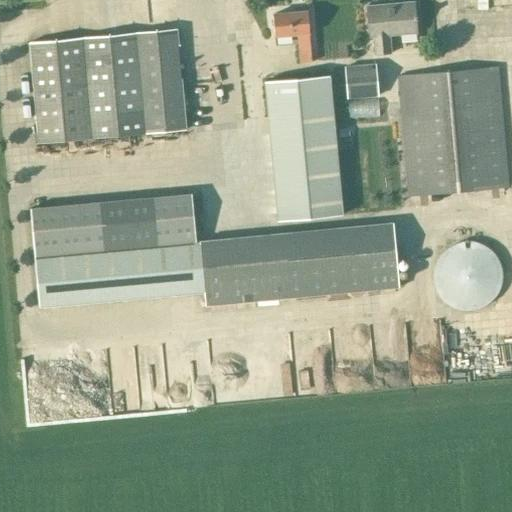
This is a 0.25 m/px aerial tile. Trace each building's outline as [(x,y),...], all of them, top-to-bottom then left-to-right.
[(375,54),(391,53),(390,35),(417,33),(414,2),(368,6),(370,37),(374,37),(375,54)] [(308,11),(273,14),(275,37),(298,35),(300,63),(313,62),(310,33),(308,11)] [(186,129),(177,29),(33,41),(42,146),(186,129)] [(347,99),(379,97),(376,64),(344,67),(347,99)] [(509,188),(499,67),(397,76),(408,197),(509,188)] [(330,76),(264,82),(268,122),(333,116),(330,76)] [(30,208),(35,256),(196,241),(191,194),(30,208)] [(206,307),(400,288),(394,224),(200,243),(203,273),(205,290),(206,307)] [(200,243),(200,241),(196,241),(35,256),(39,305),(205,290),(203,273),(200,243)] [(461,242),(450,247),(444,252),(439,258),(436,264),(434,273),(433,278),(435,285),(438,294),(444,301),(452,307),(460,310),(471,311),(473,311),(476,309),(483,307),(490,302),(498,294),(500,290),(502,285),(502,279),(503,275),(502,270),(500,263),(499,260),(492,251),(487,247),(479,243),(471,241),(461,242)]
